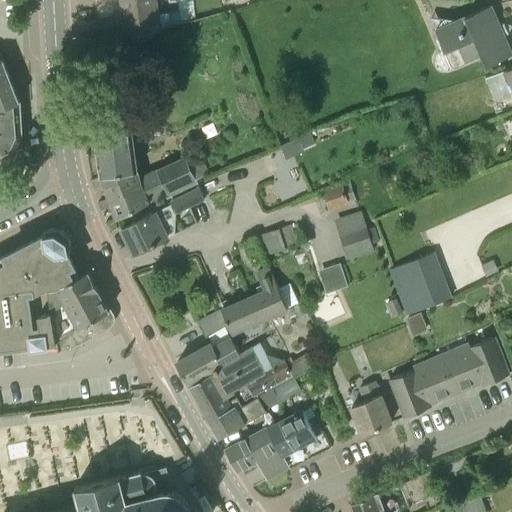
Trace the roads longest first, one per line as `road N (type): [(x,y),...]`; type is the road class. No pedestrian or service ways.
road 1 (secondary): [(249,511),(111,275)]
road 2 (residential): [(275,511),(511,420)]
road 3 (unclassified): [(111,275),(301,204)]
road 4 (secondary): [(70,185),(53,0)]
